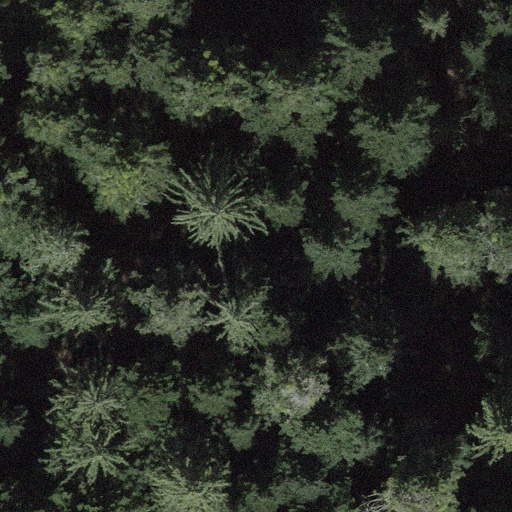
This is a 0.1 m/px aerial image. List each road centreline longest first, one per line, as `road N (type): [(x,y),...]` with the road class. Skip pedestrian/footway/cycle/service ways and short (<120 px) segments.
road 1 (track): [(0,251),(439,0)]
road 2 (track): [(252,107),(41,511)]
